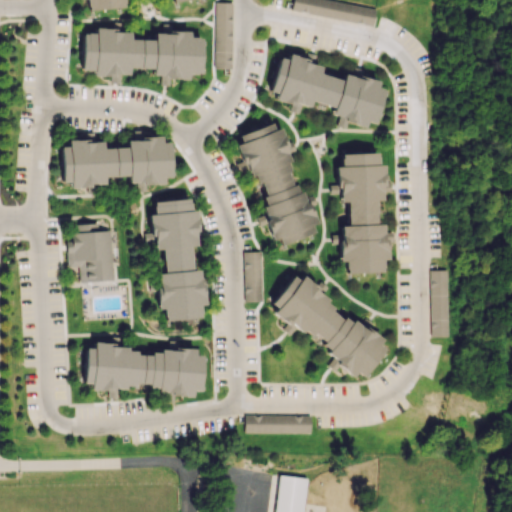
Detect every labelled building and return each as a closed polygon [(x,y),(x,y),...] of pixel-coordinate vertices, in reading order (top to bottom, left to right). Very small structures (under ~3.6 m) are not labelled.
[(85,0),(86,9),(122,7),(121,0),(85,0)] [(374,9),(329,0),(291,0),(290,10),(371,26),(374,9)] [(231,2),(213,2),(213,68),(230,68),(231,2)] [(80,70),(91,70),(91,76),(109,76),(109,82),(118,82),(118,74),(127,74),(127,67),(150,67),(150,75),(159,75),(159,85),(167,85),(167,79),(186,79),(186,74),(199,74),(199,37),(188,37),(188,32),(152,32),(152,39),(128,39),(128,29),(93,29),(93,33),(80,33),(80,70)] [(372,124),(382,89),(375,87),(375,81),(360,76),(352,76),(342,73),(340,80),(318,73),(318,64),(286,55),(285,59),(277,57),(267,91),(274,93),(272,100),(288,104),(288,111),(296,113),(298,106),(307,106),(309,101),(330,107),(330,114),(337,116),(334,125),(343,128),(345,122),(362,127),(364,121),(372,124)] [(294,188),(278,135),(270,123),(236,134),(238,142),(234,145),(239,161),(233,164),(237,171),(245,168),(260,191),(264,204),(261,206),(263,214),(255,217),(257,225),(264,223),(270,240),(275,238),(279,243),(312,233),(309,225),(314,222),(312,213),(294,188)] [(161,182),(161,177),(169,177),(166,142),(159,142),(159,135),(144,136),(137,139),(124,140),(124,146),(101,148),(101,141),(90,141),(88,137),(82,139),(65,140),(66,146),(57,147),(60,182),(67,181),(67,188),(84,187),(108,177),(124,175),(128,184),(161,182)] [(339,153),(339,166),(334,166),(334,184),(328,184),(328,194),(338,193),(338,202),(345,202),(346,225),(339,225),(339,234),(330,234),(331,243),(337,243),(337,261),(343,261),(344,273),(380,272),(380,259),(383,259),(383,223),(374,223),(373,200),(381,200),(381,164),(375,164),(375,153),(339,153)] [(164,324),(199,314),(196,306),(205,304),(195,269),(192,270),(186,247),(199,244),(185,195),(150,205),(152,213),(144,215),(154,250),(157,249),(163,271),(153,274),(156,281),(146,284),(148,291),(152,290),(157,309),(159,308),(164,324)] [(109,230),(96,230),(95,223),(71,224),(72,241),(64,241),(65,267),(77,266),(78,281),(111,280),(109,230)] [(259,251),(241,252),(243,301),(260,301),(259,251)] [(445,270),(428,270),(430,336),(447,336),(445,270)] [(365,378),(379,344),(370,332),(360,328),(356,324),(336,315),(318,294),(317,293),(302,274),(297,279),(288,275),(285,283),(277,289),(274,297),(268,302),(282,320),(285,321),(281,331),(287,333),(294,328),(315,337),(330,356),(326,367),(333,369),(338,365),(342,369),(365,378)] [(189,398),(191,391),(195,390),(203,357),(193,354),(193,350),(182,347),(167,350),(158,348),(158,351),(144,354),(92,340),(91,347),(87,347),(78,381),(88,383),(88,388),(106,392),(106,396),(113,398),(116,388),(141,384),(155,388),(156,392),(163,391),(189,398)] [(309,433),(309,416),(243,415),(243,432),(309,433)] [(271,511),(276,475),(306,479),(301,511),(271,511)]
